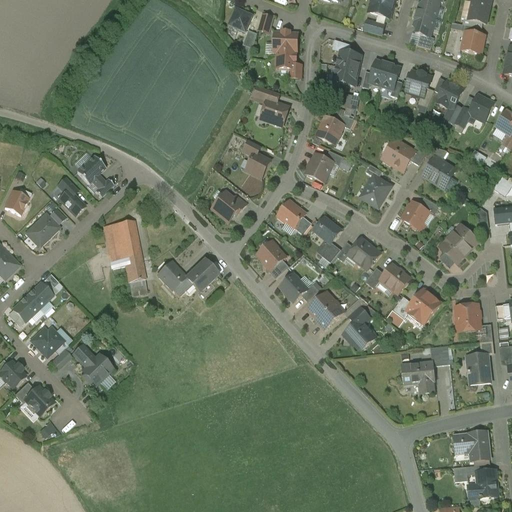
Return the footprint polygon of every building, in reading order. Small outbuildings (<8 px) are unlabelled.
[(394,6),(373,0),(369,15),(390,21),(394,6)] [(431,1),(426,0),(425,4),(420,7),(417,17),(435,23),(440,5),(440,4),(431,1)] [(486,1),(483,0),(470,0),(470,4),(473,5),(469,23),(486,26),(490,8),(485,6),(486,1)] [(253,19),(236,12),(229,28),(246,35),(253,19)] [(435,23),(417,17),(414,27),(417,32),(415,37),(420,38),(430,41),(430,40),(435,23)] [(273,21),(262,18),(259,30),(270,33),(273,21)] [(385,28),(367,23),(365,33),(382,38),(385,28)] [(474,30),(464,28),(463,34),(466,35),(473,36),(474,30)] [(257,37),(249,33),(243,48),(253,52),(257,37)] [(290,35),(282,35),(282,36),(276,36),(275,36),(275,40),(273,40),(273,46),(275,46),(274,54),(274,55),(275,55),(278,55),(278,59),(276,59),(276,66),(277,66),(277,68),(284,68),(284,72),(290,72),(291,68),(295,68),(295,64),(296,64),(297,59),(296,59),(296,56),(297,56),(297,55),(298,38),(298,37),(297,37),(290,36),(290,35)] [(473,36),(466,35),(462,53),(481,57),(485,39),(481,38),(473,36)] [(430,41),(420,38),(417,49),(431,52),(434,41),(430,40),(430,41)] [(361,59),(341,55),(334,84),(354,89),(361,59)] [(385,66),(376,64),(372,77),(369,86),(371,86),(382,89),(389,66),(386,65),(385,66)] [(392,67),(389,66),(382,89),(392,93),(394,93),(397,84),(401,71),(392,68),(392,67)] [(295,68),(291,68),(290,72),(290,81),(301,82),(302,68),(295,68)] [(419,75),(419,76),(413,75),(413,74),(412,74),(412,75),(406,94),(406,95),(407,95),(413,97),(413,99),(420,101),(421,100),(424,101),(426,93),(428,92),(429,92),(432,81),(432,80),(431,80),(425,78),(426,77),(425,77),(424,78),(420,77),(420,76),(419,75)] [(372,77),(366,75),(362,90),(369,92),(371,86),(369,86),(372,77)] [(397,84),(394,93),(392,93),(391,99),(398,101),(402,86),(397,84)] [(464,94),(447,85),(437,105),(439,106),(440,108),(445,111),(448,110),(450,112),(454,113),(456,109),(464,94)] [(257,91),(251,102),(266,108),(267,104),(262,102),(265,93),(257,91)] [(428,92),(426,93),(424,101),(421,100),(420,101),(418,108),(428,111),(434,94),(429,92),(428,92)] [(280,99),(265,93),(262,102),(267,104),(268,103),(277,106),(280,99)] [(470,114),(469,117),(471,118),(485,125),(494,107),(478,98),(470,114)] [(277,106),(268,103),(267,104),(266,108),(262,120),(270,123),(270,125),(274,127),(275,128),(277,129),(278,128),(283,130),(288,114),(281,111),(282,108),(277,106)] [(454,113),(450,112),(445,123),(454,128),(455,127),(462,112),(456,109),(454,113)] [(462,112),(455,127),(464,131),(471,118),(469,117),(470,114),(463,111),(462,112)] [(511,117),(507,114),(496,130),(509,138),(510,139),(511,136),(511,117)] [(355,123),(338,117),(335,124),(344,129),(351,133),(355,123)] [(335,124),(326,120),(317,139),(335,148),(338,143),(339,142),(341,138),(340,136),(344,129),(335,124)] [(511,136),(510,139),(509,138),(503,148),(511,153),(511,151),(511,136)] [(413,154),(395,143),(383,162),(404,175),(411,164),(416,156),(413,154)] [(262,150),(249,144),(244,154),(253,159),(255,156),(258,157),(262,150)] [(428,156),(416,149),(413,154),(416,156),(411,164),(419,169),(425,160),(428,156)] [(447,155),(432,149),(428,156),(425,160),(433,165),(435,161),(441,165),(447,155)] [(344,161),(330,154),(326,162),(333,166),(339,169),(344,161)] [(258,157),(255,156),(253,159),(246,174),(262,182),(271,164),(258,157)] [(326,162),(316,158),(307,177),(324,185),(333,166),(326,162)] [(94,159),(77,176),(89,188),(91,185),(99,178),(106,172),(94,159)] [(441,165),(435,161),(433,165),(424,180),(444,192),(455,173),(441,165)] [(341,168),(351,173),(354,166),(344,162),(341,168)] [(383,175),(371,168),(366,176),(374,180),(378,182),(383,175)] [(99,178),(91,185),(98,192),(105,185),(99,178)] [(493,192),(505,200),(511,190),(511,185),(502,179),(493,192)] [(378,182),(374,180),(362,201),(378,211),(391,190),(378,182)] [(85,210),(70,195),(74,190),(66,182),(58,189),(65,197),(59,203),(75,219),(85,210)] [(98,192),(95,195),(101,201),(114,188),(108,182),(105,185),(98,192)] [(18,197),(13,194),(5,211),(20,219),(31,197),(20,191),(18,197)] [(247,207),(237,199),(232,205),(240,211),(236,216),(238,217),(247,207)] [(227,200),(223,205),(220,203),(213,212),(229,225),(236,216),(240,211),(232,205),(227,200)] [(440,211),(424,201),(419,210),(428,215),(428,216),(434,220),(440,211)] [(306,218),(290,205),(279,219),(279,220),(278,221),(285,226),(286,225),(295,232),(304,221),(306,218)] [(419,210),(413,206),(412,205),(412,206),(413,206),(403,222),(402,222),(402,223),(403,223),(411,228),(412,230),(415,232),(417,232),(422,235),(422,234),(418,231),(428,216),(428,215),(419,210)] [(487,216),(480,211),(478,214),(479,222),(488,221),(487,216)] [(511,211),(495,213),(496,228),(509,227),(511,248),(511,247),(511,211)] [(59,231),(46,217),(26,237),(39,250),(59,231)] [(312,227),(304,221),(295,232),(303,239),(312,227)] [(341,234),(325,221),(320,227),(321,231),(317,236),(328,245),(331,248),(332,247),(341,234)] [(488,221),(479,222),(480,233),(489,232),(488,221)] [(133,224),(104,229),(111,265),(125,262),(130,292),(146,289),(133,224)] [(479,246),(462,229),(451,240),(468,257),(479,246)] [(468,257),(451,240),(440,251),(457,268),(468,257)] [(381,257),(362,242),(354,251),(350,257),(350,258),(356,262),(355,264),(368,274),(381,257)] [(331,248),(328,245),(318,257),(331,267),(336,260),(341,254),(332,247),(331,248)] [(354,251),(348,246),(341,254),(336,260),(344,266),(350,258),(350,257),(354,251)] [(278,251),(275,251),(271,247),(257,258),(271,273),(271,274),(283,263),(286,260),(278,251)] [(10,259),(0,249),(0,277),(5,283),(18,270),(8,261),(10,259)] [(204,263),(185,281),(192,288),(199,296),(218,278),(204,263)] [(283,263),(271,274),(271,273),(269,275),(276,282),(289,270),(283,263)] [(185,281),(171,266),(157,278),(179,301),(192,288),(185,281)] [(398,273),(393,268),(387,276),(380,284),(381,284),(388,290),(388,291),(392,294),(393,294),(399,298),(411,283),(404,277),(404,276),(400,273),(398,273)] [(377,272),(366,286),(372,291),(383,276),(377,272)] [(383,276),(372,291),(374,293),(381,284),(380,284),(387,276),(383,276)] [(50,278),(46,282),(55,291),(59,287),(50,278)] [(294,278),(280,290),(294,306),(302,299),(308,293),(307,293),(301,286),(301,284),(296,279),(295,279),(294,278)] [(46,282),(41,287),(53,299),(58,294),(55,291),(46,282)] [(41,287),(27,300),(39,313),(53,299),(41,287)] [(313,288),(307,293),(308,293),(302,299),(308,306),(319,295),(313,288)] [(146,289),(130,292),(132,298),(147,295),(146,289)] [(426,293),(424,293),(413,307),(407,314),(410,316),(425,328),(441,307),(428,297),(428,295),(426,293)] [(344,316),(327,297),(309,313),(319,325),(326,333),(344,316)] [(39,313),(27,300),(13,313),(25,326),(39,313)] [(404,301),(392,316),(403,324),(410,316),(407,314),(413,307),(404,301)] [(511,317),(511,308),(495,310),(497,325),(511,323),(511,317)] [(478,309),(456,311),(458,324),(457,324),(456,326),(456,331),(458,333),(459,333),(459,336),(479,334),(481,334),(480,330),(480,322),(481,322),(480,315),(479,315),(478,309)] [(371,323),(360,310),(349,321),(356,328),(360,324),(364,329),(371,323)] [(25,326),(13,313),(8,318),(20,331),(25,326)] [(364,329),(360,324),(356,328),(344,338),(354,349),(355,349),(356,348),(360,353),(363,354),(376,342),(364,329)] [(491,328),(480,330),(481,334),(479,334),(480,347),(493,345),(491,328)] [(44,332),(31,345),(47,361),(54,354),(64,345),(54,334),(50,338),(44,332)] [(64,345),(54,354),(58,358),(68,349),(64,345)] [(493,345),(480,347),(482,360),(489,359),(488,357),(494,356),(493,345)] [(82,349),(73,358),(85,371),(82,374),(95,389),(113,372),(99,358),(95,362),(82,349)] [(448,350),(431,352),(431,353),(434,352),(436,370),(450,368),(448,350)] [(511,350),(500,351),(501,365),(509,364),(510,370),(511,369),(511,350)] [(482,360),(467,361),(467,362),(468,362),(470,377),(466,377),(466,379),(469,378),(470,389),(492,387),(492,386),(491,386),(489,373),(490,373),(489,359),(482,360)] [(3,364),(0,366),(0,381),(4,387),(7,384),(0,377),(0,376),(8,369),(3,364)] [(16,371),(11,366),(8,369),(0,376),(0,377),(7,384),(13,392),(25,380),(20,376),(22,374),(18,369),(16,371)] [(432,367),(403,370),(405,388),(420,387),(421,397),(434,396),(433,385),(434,385),(432,367)] [(27,386),(14,399),(22,407),(25,405),(25,404),(35,394),(27,386)] [(44,396),(39,391),(35,394),(25,404),(25,405),(40,420),(53,406),(48,401),(49,400),(45,395),(44,396)] [(42,433),(45,441),(54,437),(50,429),(42,433)] [(487,436),(469,438),(469,439),(455,440),(457,457),(471,456),(472,465),(475,465),(480,464),(490,463),(487,436)] [(467,471),(454,472),(455,486),(468,485),(467,471)] [(495,474),(478,476),(478,485),(480,485),(481,491),(469,492),(469,490),(468,490),(469,503),(480,502),(498,501),(495,474)]
